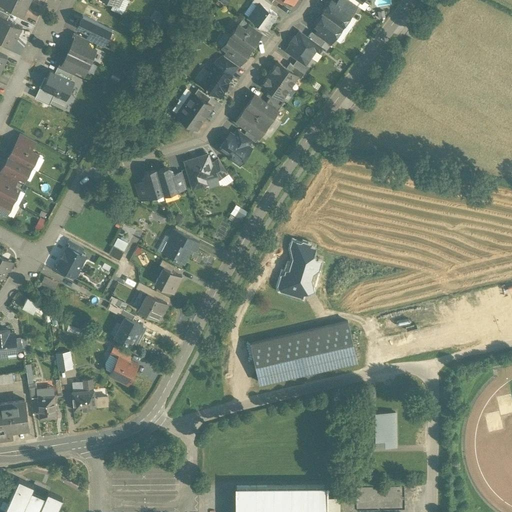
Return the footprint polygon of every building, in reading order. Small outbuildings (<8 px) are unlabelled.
[(27,4),(18,0),(0,0),(0,2),(23,14),(27,4)] [(350,14),(336,4),(336,3),(331,0),(322,13),(324,14),(324,13),(341,26),(350,14)] [(349,0),(338,0),(336,3),(336,4),(350,14),(357,5),(349,0)] [(268,8),(258,1),(257,4),(248,16),(266,29),(277,14),(268,8)] [(101,12),(87,5),(82,15),(97,22),(101,12)] [(9,14),(0,9),(0,15),(6,19),(9,14)] [(341,26),(324,13),(324,14),(315,26),(318,28),(333,38),(341,26)] [(6,19),(0,15),(0,27),(17,36),(21,26),(6,19)] [(82,15),(76,26),(89,32),(103,39),(102,41),(104,42),(111,29),(82,15)] [(261,32),(248,23),(244,29),(257,38),(261,32)] [(244,29),(238,24),(230,35),(250,49),(257,38),(244,29)] [(17,36),(0,27),(0,39),(12,45),(17,36)] [(333,38),(318,28),(314,34),(324,41),(329,44),(333,38)] [(307,37),(299,31),(286,50),(297,58),(305,64),(305,63),(315,49),(319,52),(322,48),(320,46),(307,37)] [(314,34),(311,31),(307,37),(320,46),(324,41),(314,34)] [(86,38),(74,32),(71,38),(73,39),(74,38),(87,45),(89,39),(86,38)] [(103,39),(89,32),(86,38),(89,39),(103,46),(104,42),(102,41),(103,39)] [(250,49),(230,35),(222,46),(227,49),(241,59),(242,60),(250,49)] [(87,45),(74,38),(73,39),(68,50),(89,60),(95,48),(87,45)] [(241,59),(227,49),(223,54),(237,65),(241,59)] [(89,60),(68,50),(63,61),(63,62),(76,68),(84,72),(89,60)] [(237,65),(223,54),(219,59),(218,58),(214,64),(230,75),(237,65)] [(305,64),(297,58),(293,64),(304,72),(309,66),(305,63),(305,64)] [(76,68),(63,62),(63,61),(60,60),(58,66),(73,74),(76,68)] [(286,67),(277,61),(269,72),(289,86),(297,76),(297,75),(286,67)] [(293,64),(289,62),(286,67),(297,75),(297,76),(300,78),(304,72),(293,64)] [(214,64),(213,63),(200,82),(217,94),(222,88),(223,89),(227,83),(226,82),(231,76),(230,75),(214,64)] [(73,74),(58,66),(55,72),(70,79),(73,74)] [(50,70),(42,88),(54,94),(53,97),(64,102),(74,81),(70,79),(55,72),(50,70)] [(289,86),(269,72),(261,84),(270,89),(281,98),(281,97),(289,86)] [(42,88),(40,86),(34,97),(49,104),(53,97),(54,94),(42,88)] [(210,97),(197,88),(194,93),(207,102),(210,97)] [(281,98),(270,89),(266,95),(269,97),(281,105),(285,99),(281,97),(281,98)] [(194,93),(192,92),(184,103),(203,117),(211,105),(207,102),(194,93)] [(266,102),(254,94),(245,107),(268,123),(277,110),(266,102)] [(281,105),(269,97),(266,102),(277,110),(281,105)] [(203,117),(184,103),(177,114),(183,119),(194,126),(196,128),(203,117)] [(268,123),(245,107),(236,120),(247,128),(258,136),(259,136),(268,123)] [(194,126),(183,119),(179,124),(190,132),(194,126)] [(244,133),(237,128),(233,134),(248,145),(252,139),(244,133)] [(258,136),(247,128),(244,133),(252,139),(255,141),(258,136)] [(233,134),(230,132),(229,133),(231,134),(226,140),(225,139),(218,148),(239,163),(251,147),(248,145),(233,134)] [(35,141),(22,133),(16,144),(30,151),(35,141)] [(16,144),(15,143),(9,155),(30,166),(37,155),(30,151),(16,144)] [(207,153),(184,160),(192,185),(194,186),(204,183),(206,181),(205,178),(217,174),(215,165),(212,166),(211,162),(209,156),(207,153)] [(30,166),(9,155),(2,167),(3,167),(19,175),(24,178),(30,166)] [(228,172),(217,158),(211,162),(212,166),(215,165),(217,174),(218,179),(219,179),(228,172)] [(19,175),(3,167),(1,173),(16,181),(19,175)] [(171,169),(167,167),(157,171),(156,171),(163,191),(162,191),(163,193),(176,189),(177,189),(172,174),(171,169)] [(238,175),(234,168),(228,172),(233,179),(238,175)] [(156,169),(145,172),(143,175),(145,180),(149,195),(150,195),(162,191),(163,191),(156,171),(157,171),(156,169)] [(181,171),(172,174),(177,189),(176,189),(176,190),(186,187),(181,171)] [(16,181),(1,173),(0,173),(0,178),(13,186),(16,181)] [(0,178),(0,194),(12,200),(18,189),(13,186),(0,178)] [(145,180),(136,183),(140,199),(150,196),(150,195),(149,195),(145,180)] [(12,200),(0,194),(0,209),(2,210),(6,212),(12,200)] [(18,204),(12,200),(6,212),(10,215),(12,214),(13,214),(18,204)] [(247,211),(240,206),(235,215),(242,219),(247,211)] [(181,224),(185,217),(177,213),(173,219),(181,224)] [(199,241),(174,227),(169,236),(173,238),(165,253),(183,263),(191,248),(195,250),(199,241)] [(112,245),(124,250),(128,242),(116,236),(112,245)] [(83,247),(69,239),(65,245),(67,246),(67,245),(80,252),(83,247)] [(281,275),(278,285),(281,290),(301,296),(302,292),(312,290),(309,278),(312,271),(317,268),(319,261),(310,258),(313,247),(308,246),(309,244),(303,242),(300,244),(293,241),(291,246),(294,257),(292,258),(290,266),(287,266),(288,270),(286,270),(285,274),(281,275)] [(80,252),(67,245),(67,246),(65,245),(55,263),(57,264),(56,265),(66,270),(71,273),(75,266),(78,267),(85,255),(80,252)] [(108,253),(119,259),(124,250),(112,245),(108,253)] [(175,265),(162,258),(159,264),(163,266),(164,265),(172,270),(175,265)] [(7,260),(0,273),(0,274),(5,277),(12,263),(7,260)] [(66,270),(56,265),(57,264),(55,263),(52,269),(63,275),(66,270)] [(172,270),(164,265),(163,266),(155,282),(173,292),(182,275),(172,270)] [(59,283),(46,276),(42,282),(55,289),(59,283)] [(156,290),(139,281),(136,287),(147,293),(148,293),(153,295),(156,290)] [(153,295),(148,293),(147,293),(139,310),(158,320),(167,303),(153,295)] [(115,294),(112,300),(124,307),(127,301),(115,294)] [(38,301),(27,296),(21,307),(32,312),(38,301)] [(123,308),(111,301),(107,308),(120,315),(121,313),(123,308)] [(135,314),(123,308),(121,313),(124,315),(125,315),(132,319),(135,314)] [(132,319),(125,315),(124,315),(121,323),(123,324),(116,336),(126,341),(135,345),(141,332),(139,331),(142,324),(132,319)] [(250,342),(260,383),(357,361),(348,320),(250,342)] [(67,329),(78,333),(80,328),(69,324),(67,329)] [(7,328),(0,328),(0,356),(6,356),(6,351),(7,351),(9,348),(15,347),(16,347),(15,338),(14,331),(8,332),(7,328)] [(21,337),(15,338),(16,347),(15,347),(15,350),(23,349),(21,337)] [(130,350),(115,342),(109,352),(118,356),(119,353),(126,357),(130,350)] [(72,366),(69,350),(55,352),(57,368),(72,366)] [(126,357),(119,353),(118,356),(109,373),(127,382),(137,363),(126,357)] [(89,378),(84,378),(85,389),(93,389),(92,377),(89,378)] [(36,382),(28,384),(30,397),(38,396),(36,382)] [(85,389),(73,391),(75,408),(95,406),(95,405),(94,395),(93,389),(85,389)] [(38,396),(40,417),(56,415),(54,394),(38,396)] [(108,394),(94,395),(95,405),(108,404),(108,394)] [(24,399),(0,402),(0,433),(8,432),(7,430),(28,427),(24,399)] [(395,423),(395,412),(376,412),(376,439),(393,439),(393,423),(395,423)] [(55,511),(62,498),(48,492),(45,497),(30,491),(33,485),(19,479),(3,511),(55,511)] [(326,486),(237,487),(237,486),(235,486),(235,511),(327,511),(327,498),(327,485),(326,485),(326,486)] [(327,498),(327,511),(339,511),(339,498),(327,498)]
